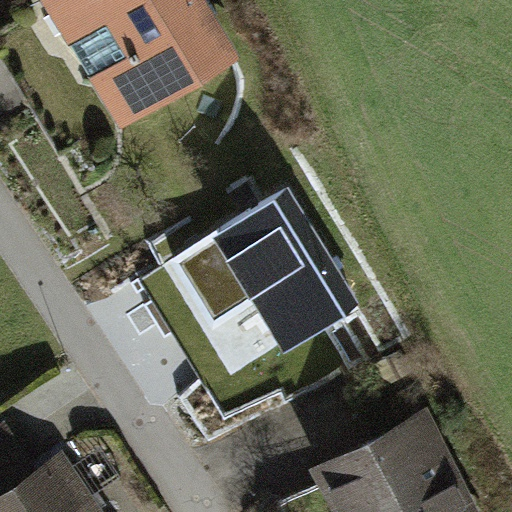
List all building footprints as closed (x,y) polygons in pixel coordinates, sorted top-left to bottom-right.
[(229,50),(198,0),(52,0),(77,39),(71,42),(90,73),(95,70),(123,115),(229,50)] [(355,299),(286,188),(174,257),(214,321),(275,284),(304,330),(355,299)] [(415,419),(322,464),(345,511),(471,511),(451,470),(442,474),(415,419)] [(0,450),(0,484),(30,465),(14,441),(0,450)] [(96,511),(58,455),(0,494),(0,511),(96,511)]
